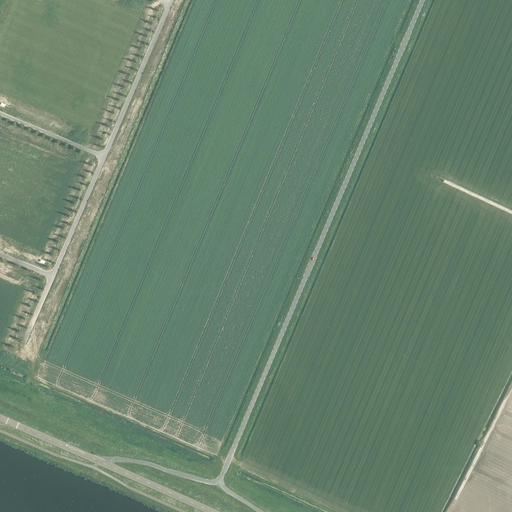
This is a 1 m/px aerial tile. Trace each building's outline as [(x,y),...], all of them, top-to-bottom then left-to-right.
[(127,14),(124,19),(126,20),(126,21),(127,21),(125,25),(127,26),(126,27),(133,30),(134,29),(135,29),(137,25),(138,25),(139,25),(139,24),(140,22),(141,21),(140,21),(141,20),(139,19),(141,15),(131,11),(130,15),(129,14),(129,15),(127,14)] [(11,31),(7,41),(9,37),(12,38),(12,37),(19,40),(21,35),(26,38),(27,37),(11,31)] [(120,47),(114,60),(122,64),(124,59),(125,59),(124,58),(125,56),(126,56),(126,55),(128,51),(120,47)] [(0,89),(5,92),(12,77),(2,73),(5,66),(0,63),(0,89)] [(84,90),(83,92),(96,98),(98,94),(103,96),(105,91),(106,91),(107,88),(109,83),(109,82),(105,80),(106,78),(102,76),(101,79),(100,79),(101,79),(100,78),(100,79),(97,78),(93,86),(96,88),(94,92),(85,88),(84,90)] [(0,139),(0,148),(8,152),(13,153),(14,149),(10,147),(11,144),(7,143),(7,142),(6,142),(4,141),(3,141),(0,139)]
